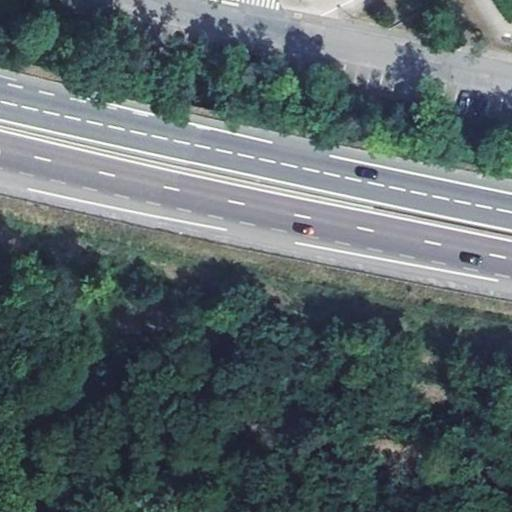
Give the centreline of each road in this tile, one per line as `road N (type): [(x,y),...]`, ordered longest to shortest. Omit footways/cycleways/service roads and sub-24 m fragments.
road 1 (motorway): [(0,147),(511,259)]
road 2 (motorway): [(511,212),(0,101)]
